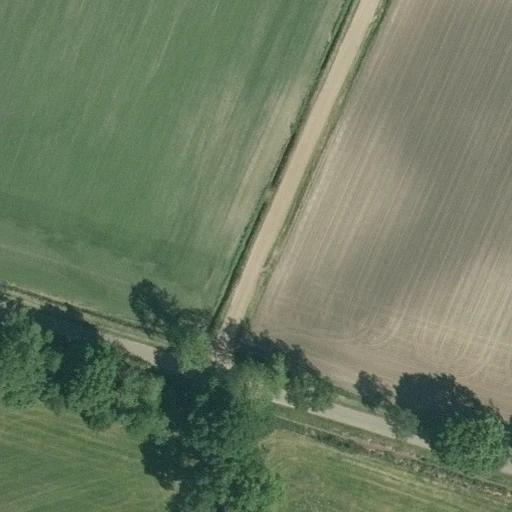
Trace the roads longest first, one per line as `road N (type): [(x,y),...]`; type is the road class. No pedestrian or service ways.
road 1 (track): [(229,511),(204,410),(206,375),(368,0)]
road 2 (unclassified): [(511,468),(0,310)]
